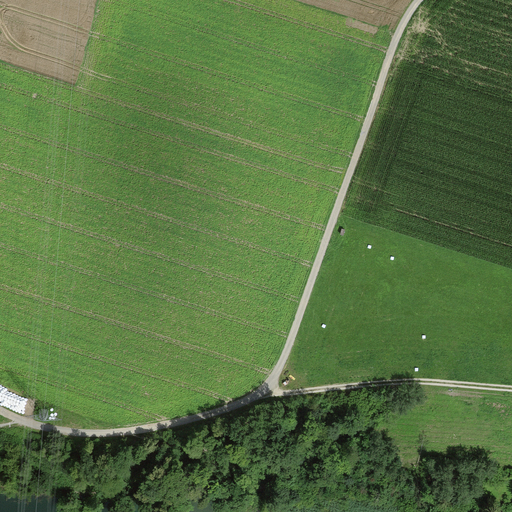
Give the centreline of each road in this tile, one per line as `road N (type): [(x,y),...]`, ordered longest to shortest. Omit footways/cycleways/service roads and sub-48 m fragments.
road 1 (track): [(264,389),(285,356),(399,31),(418,0)]
road 2 (track): [(264,389),(417,382),(511,388)]
road 3 (track): [(139,431),(205,416),(264,389)]
